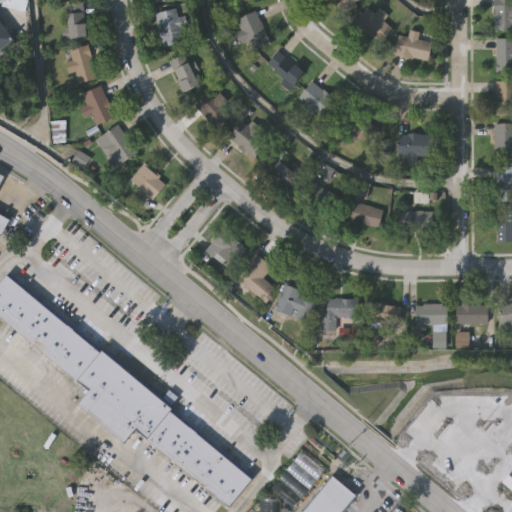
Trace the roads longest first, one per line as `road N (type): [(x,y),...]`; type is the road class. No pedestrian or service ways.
road 1 (primary): [(451,511),(3,147)]
road 2 (residential): [(511,265),(387,266),(287,231),(171,134),(131,63),(120,0)]
road 3 (residential): [(461,266),(458,0)]
road 4 (residential): [(459,96),(410,95),(373,83),(311,30),(292,0)]
